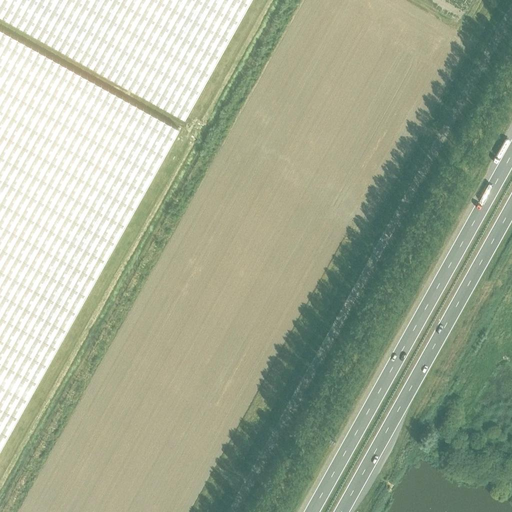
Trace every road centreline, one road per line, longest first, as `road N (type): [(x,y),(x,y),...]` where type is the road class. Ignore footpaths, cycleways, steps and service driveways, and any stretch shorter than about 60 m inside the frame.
road 1 (unclassified): [(232,511),(511,12)]
road 2 (trunk): [(511,154),(311,511)]
road 3 (trunk): [(341,511),(511,206)]
